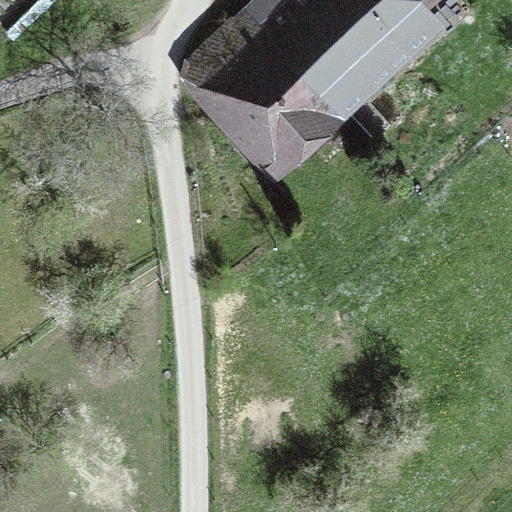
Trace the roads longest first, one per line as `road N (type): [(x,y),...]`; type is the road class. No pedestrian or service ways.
road 1 (residential): [(158,51),(186,283),(194,511)]
road 2 (residential): [(0,95),(158,51)]
